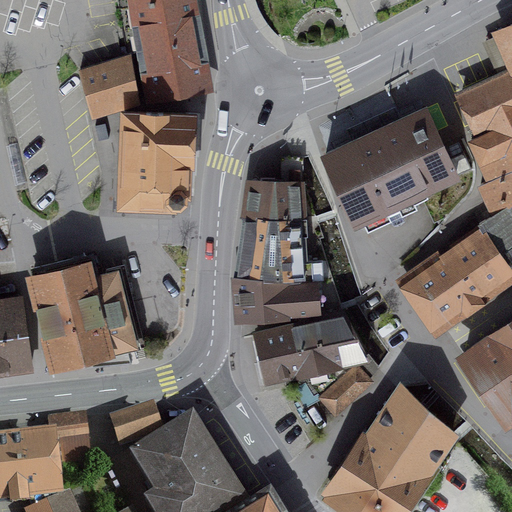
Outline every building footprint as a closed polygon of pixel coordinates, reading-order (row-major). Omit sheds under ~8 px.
[(117,0),(127,52),(131,51),(137,53),(140,76),(146,106),(180,101),(214,92),(209,64),(200,15),(197,0),(117,0)] [(511,204),(511,28),(499,35),(511,63),(511,65),(505,72),(462,92),(481,134),(471,139),(490,179),(492,177),(511,204)] [(92,120),(141,105),(131,54),(79,70),(92,120)] [(464,151),(448,159),(425,109),(325,154),(356,221),(363,218),(368,229),(389,219),(395,224),(401,222),(404,218),(404,213),(417,207),(415,202),(428,196),(425,189),(472,168),(464,151)] [(188,202),(191,202),(192,172),(195,172),(197,122),(197,114),(189,114),(120,113),(117,212),(139,214),(176,215),(177,213),(181,213),(184,210),(188,207),(188,202)] [(98,141),(109,139),(105,124),(95,126),(98,141)] [(287,157),(287,180),(293,180),(293,181),(302,181),(302,157),(287,157)] [(511,209),(510,206),(511,204),(492,177),(490,179),(480,185),(494,214),(479,223),(482,228),(408,279),(442,328),(503,283),(501,279),(511,271),(511,209)] [(287,180),(257,180),(251,185),(247,216),(300,216),(299,212),(295,212),(293,181),(293,180),(287,180)] [(303,261),(300,216),(247,216),(238,276),(314,279),(323,279),(322,260),(303,261)] [(52,364),(134,344),(116,271),(91,277),(88,262),(32,276),(52,364)] [(317,312),(314,279),(238,276),(241,317),(273,315),(274,322),(295,317),(295,313),(317,312)] [(0,367),(32,362),(23,301),(0,304),(0,367)] [(365,355),(342,309),(297,319),(298,324),(258,334),(267,379),(290,373),(291,379),(306,375),(323,371),(322,366),(366,355),(365,355)] [(511,322),(464,355),(508,419),(511,416),(511,322)] [(323,371),(306,375),(308,383),(335,412),(369,380),(366,377),(377,366),(367,353),(365,355),(366,355),(322,366),(323,371)] [(410,511),(441,466),(434,461),(447,441),(452,434),(399,387),(329,492),(361,511),(410,511)] [(120,441),(160,427),(153,407),(113,420),(120,441)] [(84,415),(48,419),(50,434),(56,468),(90,458),(84,415)] [(218,511),(241,498),(191,418),(135,453),(151,478),(144,482),(153,496),(150,497),(158,511),(218,511)] [(0,495),(32,492),(36,506),(57,496),(55,489),(56,489),(50,434),(0,439),(0,495)] [(76,511),(68,492),(57,496),(36,506),(28,509),(29,511),(76,511)] [(241,511),(280,511),(270,494),(241,511)]
